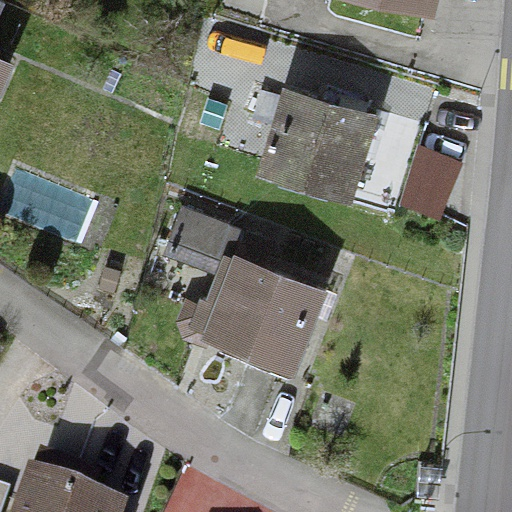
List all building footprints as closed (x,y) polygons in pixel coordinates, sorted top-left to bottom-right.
[(388,0),(420,8),(422,0),(388,0)] [(341,199),(365,112),(273,86),(248,173),(341,199)] [(441,226),(463,170),(418,153),(397,209),(441,226)] [(280,368),(311,288),(224,254),(193,334),(280,368)] [(112,511),(120,488),(39,461),(22,511),(112,511)]
